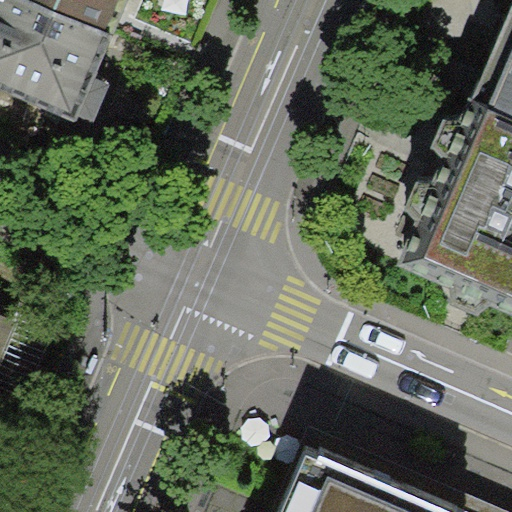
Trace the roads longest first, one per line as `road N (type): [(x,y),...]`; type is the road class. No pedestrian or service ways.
road 1 (secondary): [(511,417),(195,282)]
road 2 (tertiary): [(315,0),(195,282)]
road 3 (tertiary): [(195,282),(95,511)]
road 4 (secondary): [(195,282),(0,200)]
